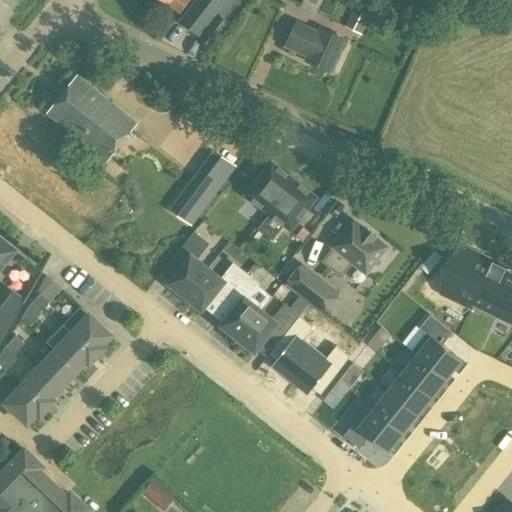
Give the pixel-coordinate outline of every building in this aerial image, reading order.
[(180,14),(191,0),(161,0),(168,5),(180,14)] [(235,0),(226,12),(221,8),(227,0),(194,0),(179,21),(200,37),(200,36),(216,46),(232,24),(249,0),(235,0)] [(371,15),(355,9),(348,27),(363,34),(371,15)] [(318,32),(296,22),(285,46),(315,60),(313,64),(329,71),(344,39),(320,27),(318,32)] [(107,160),(137,122),(77,75),(47,113),(107,160)] [(210,148),(169,211),(194,227),(236,165),(210,148)] [(268,212),(294,179),(288,175),(271,161),(245,194),(268,212)] [(268,212),(290,230),(316,198),(299,184),(294,179),(268,212)] [(366,228),(354,218),(332,245),(334,247),(323,260),(342,275),(353,262),(367,273),(388,245),(376,235),(367,227),(366,228)] [(170,281),(168,284),(185,297),(207,269),(197,261),(209,246),(193,234),(174,259),(182,265),(170,281)] [(0,271),(17,250),(0,236),(0,271)] [(464,251),(442,284),(470,303),(496,265),(484,257),(480,262),(464,251)] [(302,263),(286,284),(323,313),(340,292),(302,263)] [(207,269),(185,297),(202,311),(203,309),(205,307),(217,292),(227,299),(247,274),(233,264),(221,280),(207,269)] [(496,265),(470,303),(509,328),(511,323),(511,282),(504,277),(507,272),(496,265)] [(222,323),(221,326),(238,339),(261,309),(270,298),(258,288),(261,285),(247,274),(227,299),(236,306),(222,323)] [(0,334),(2,336),(23,300),(9,289),(0,300),(0,334)] [(34,299),(42,307),(48,302),(39,293),(34,299)] [(37,313),(42,307),(34,299),(28,304),(37,313)] [(261,309),(238,339),(255,353),(256,351),(270,334),(279,342),(300,315),(290,308),(285,304),(273,319),(261,309)] [(423,329),(408,348),(415,353),(443,375),(458,356),(439,342),(449,329),(427,311),(417,324),(423,329)] [(68,332),(93,355),(100,347),(97,344),(107,334),(85,313),(68,332)] [(279,342),(269,353),(277,359),(272,365),(290,379),(315,348),(302,338),(312,326),(300,315),(279,342)] [(85,362),(93,355),(68,332),(52,349),(73,369),(82,360),(85,362)] [(9,342),(17,350),(23,344),(14,336),(9,342)] [(12,355),(17,350),(9,342),(3,347),(12,355)] [(315,348),(290,379),(308,394),(313,387),(321,394),(351,356),(337,345),(327,358),(315,348)] [(57,387),(73,369),(52,349),(35,367),(57,387)] [(415,353),(400,371),(428,393),(443,375),(415,353)] [(48,396),(57,387),(35,367),(19,384),(43,407),(51,399),(48,396)] [(400,371),(386,389),(414,411),(428,393),(400,371)] [(36,415),(43,407),(19,384),(2,402),(23,422),(33,412),(36,415)] [(386,389),(371,407),(399,429),(414,411),(386,389)] [(365,402),(340,433),(356,446),(366,433),(384,448),(399,429),(371,407),(365,402)] [(63,495),(35,468),(39,465),(21,448),(0,470),(0,511),(80,511),(85,508),(67,491),(63,495)] [(164,511),(176,497),(155,478),(143,492),(164,511)] [(511,511),(511,501),(511,500),(501,511),(511,511)]
